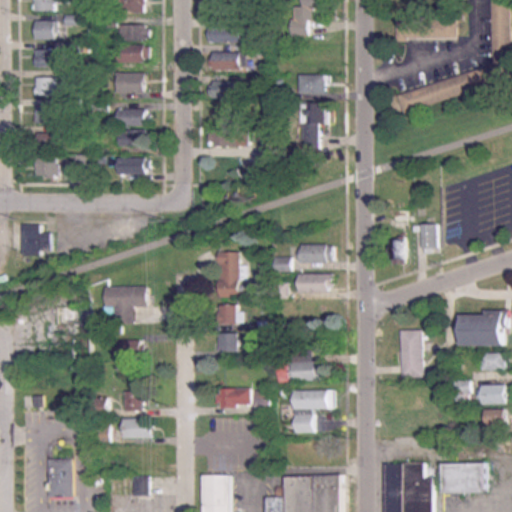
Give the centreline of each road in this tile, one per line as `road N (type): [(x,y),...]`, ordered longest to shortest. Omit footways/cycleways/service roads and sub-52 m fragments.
road 1 (residential): [(364,0),(366,511)]
road 2 (residential): [(193,279),(193,511)]
road 3 (residential): [(6,0),(10,205)]
road 4 (residential): [(185,0),(190,204)]
road 5 (residential): [(190,204),(0,204)]
road 6 (residential): [(6,326),(8,511)]
road 7 (residential): [(511,258),(367,305)]
